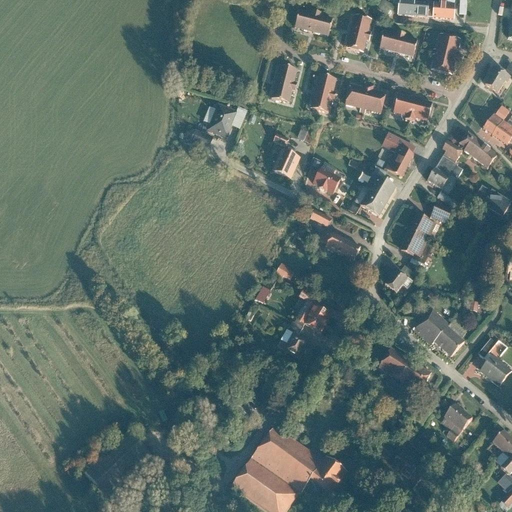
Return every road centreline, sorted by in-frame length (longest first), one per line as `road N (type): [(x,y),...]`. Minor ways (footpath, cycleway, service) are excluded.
road 1 (residential): [(463,98),(283,51),(288,0)]
road 2 (residential): [(374,293),(383,236),(463,98)]
road 3 (residential): [(255,442),(289,411),(355,305),(374,293)]
road 4 (residential): [(511,427),(413,346),(374,293)]
road 5 (track): [(255,442),(177,471),(124,511)]
